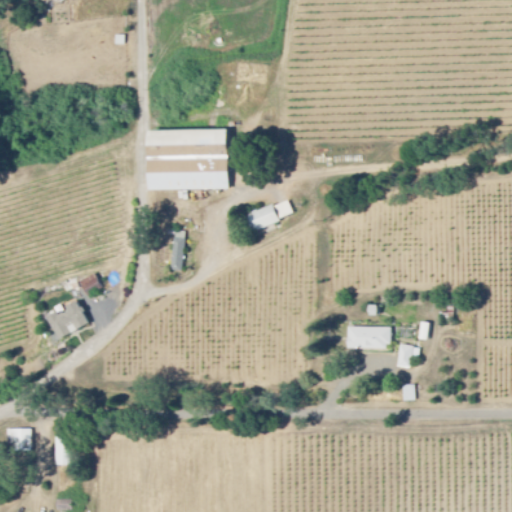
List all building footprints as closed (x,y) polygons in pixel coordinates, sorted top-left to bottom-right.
[(147,132),(149,192),(229,191),(228,130),(147,132)] [(295,217),(289,201),(248,217),(253,232),(295,217)] [(184,273),(186,233),(175,232),(174,272),(184,273)] [(81,282),(86,296),(102,290),(97,276),(81,282)] [(67,310),(49,318),(58,340),(89,328),(78,302),(66,307),(67,310)] [(428,342),(430,335),(428,335),(430,325),(424,324),(423,331),(422,331),(421,341),(428,342)] [(392,330),(349,328),(349,350),(391,351),(392,330)] [(422,349),(402,347),(399,369),(413,370),(414,357),(421,357),(422,349)] [(416,387),(405,387),(405,403),(417,402),(416,387)] [(32,452),(32,431),(8,431),(8,441),(16,441),(16,452),(32,452)] [(58,468),(70,467),(70,437),(57,437),(58,468)]
